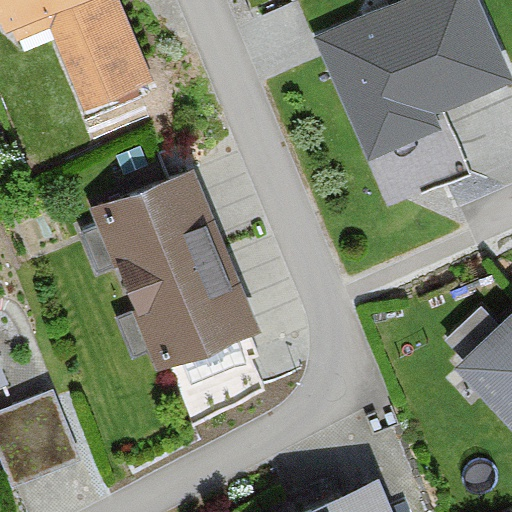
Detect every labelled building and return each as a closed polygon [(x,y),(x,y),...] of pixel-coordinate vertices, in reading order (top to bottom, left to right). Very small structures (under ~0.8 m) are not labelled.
[(115,0),(0,0),(0,21),(13,53),(57,36),(90,120),(154,94),(115,0)] [(386,0),(314,30),(367,158),(441,127),(433,109),(503,80),(469,0),(386,0)] [(182,171),(75,214),(105,293),(213,250),(182,171)] [(245,330),(213,250),(105,293),(137,373),(245,330)] [(511,296),(454,351),(511,411),(511,296)] [(255,342),(183,364),(197,409),(269,387),(255,342)] [(0,357),(0,397),(14,392),(0,357)] [(55,392),(0,415),(0,447),(14,480),(80,453),(55,392)] [(446,511),(426,458),(297,506),(299,511),(446,511)]
